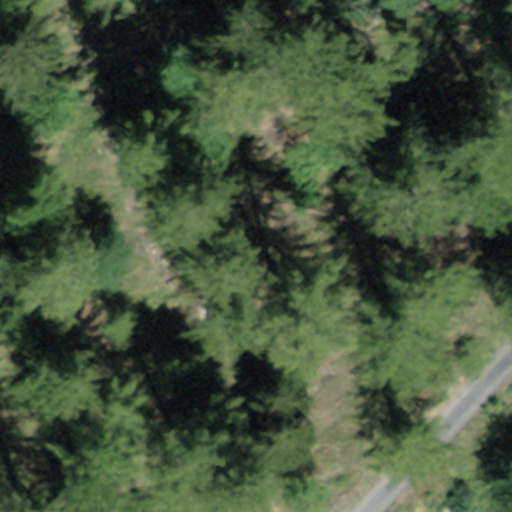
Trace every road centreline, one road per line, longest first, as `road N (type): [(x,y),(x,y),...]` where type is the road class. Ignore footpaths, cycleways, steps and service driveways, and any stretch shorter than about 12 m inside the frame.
road 1 (track): [(248,0),(0,97)]
road 2 (unclassified): [(367,511),(511,363)]
